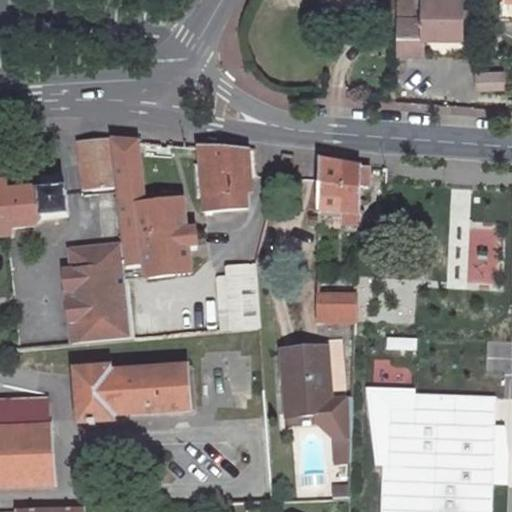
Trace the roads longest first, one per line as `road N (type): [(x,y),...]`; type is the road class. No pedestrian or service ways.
road 1 (tertiary): [(164,105),(309,131),(511,147)]
road 2 (tertiary): [(0,102),(164,105)]
